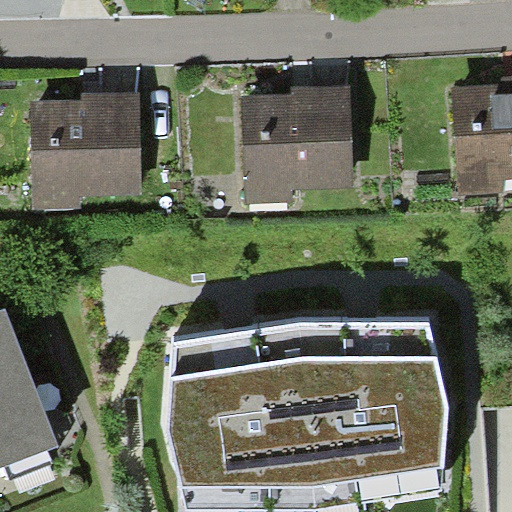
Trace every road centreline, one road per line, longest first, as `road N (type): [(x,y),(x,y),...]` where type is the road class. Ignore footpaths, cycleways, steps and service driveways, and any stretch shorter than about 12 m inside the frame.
road 1 (residential): [(511,22),(0,42)]
road 2 (unknown): [(168,511),(108,299),(75,251),(46,235),(0,243)]
